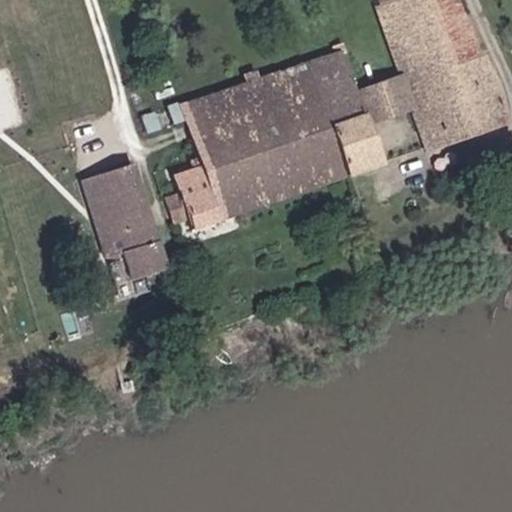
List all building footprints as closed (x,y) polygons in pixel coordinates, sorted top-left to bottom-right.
[(368,0),(397,79),(402,83),(426,74),(397,0),(368,0)] [(397,0),(426,74),(448,65),(434,31),(421,0),(397,0)] [(449,0),(421,0),(434,31),(458,22),(449,0)] [(448,65),(472,56),(458,22),(434,31),(448,65)] [(448,65),(426,74),(454,147),(508,128),(483,64),(476,68),(472,56),(448,65)] [(320,115),(354,101),(341,63),(306,73),(320,115)] [(345,189),(320,115),(306,73),(179,119),(183,132),(186,131),(198,166),(195,167),(217,234),(345,189)] [(429,155),(454,147),(426,74),(402,83),(409,100),(415,114),(420,127),(429,155)] [(390,88),(354,101),(364,131),(415,114),(409,100),(396,103),(390,88)] [(364,131),(354,101),(320,115),(345,189),(379,178),(364,131)] [(183,132),(179,119),(171,121),(175,135),(183,132)] [(156,126),(141,131),(146,144),(160,139),(156,126)] [(192,241),(217,234),(195,167),(169,175),(179,203),(164,209),(173,236),(189,232),(192,241)] [(166,280),(140,203),(132,177),(81,193),(105,269),(122,264),(131,291),(166,280)]
